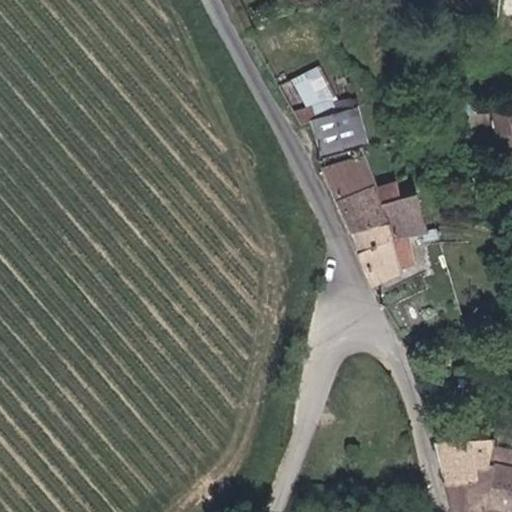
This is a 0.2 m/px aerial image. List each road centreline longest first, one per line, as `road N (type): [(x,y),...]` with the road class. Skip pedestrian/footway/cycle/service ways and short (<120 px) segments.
road 1 (unclassified): [(217,0),(311,174),(359,288)]
road 2 (unclassified): [(359,288),(422,420),(449,511)]
road 3 (unclassified): [(359,288),(331,334),(276,511)]
